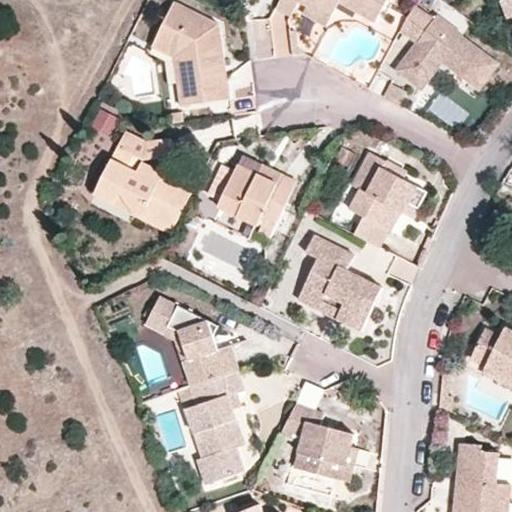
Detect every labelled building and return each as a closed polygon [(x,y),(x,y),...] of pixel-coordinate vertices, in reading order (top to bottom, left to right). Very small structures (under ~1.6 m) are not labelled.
[(282,0),(279,7),(293,15),(301,2),(308,5),(320,12),(322,8),(334,15),(340,3),(362,14),(369,0),(373,0),(385,6),(387,0),(282,0)] [(373,0),(369,0),(362,14),(377,22),(385,6),(373,0)] [(231,98),(227,77),(220,78),(218,63),(225,62),(220,24),(177,1),(155,45),(175,57),(183,105),(231,98)] [(485,85),(501,64),(463,36),(464,35),(437,15),(435,18),(415,4),(401,30),(417,42),(396,70),(423,91),(444,63),(465,79),(469,73),(485,85)] [(320,12),(308,5),(304,13),(328,26),(334,15),(322,8),(320,12)] [(290,54),(283,14),(267,16),(274,56),(290,54)] [(395,64),(411,40),(401,33),(385,57),(395,64)] [(227,77),(225,62),(218,63),(220,78),(227,77)] [(481,90),(485,85),(469,73),(465,79),(481,90)] [(97,108),(91,130),(113,136),(119,113),(97,108)] [(129,131),(121,146),(145,159),(175,156),(173,138),(149,141),(129,131)] [(415,185),(401,177),(384,169),(388,160),(370,152),(353,183),(362,188),(353,208),(366,216),(356,233),(381,247),(401,210),(415,185)] [(300,181),(283,173),(278,183),(258,173),(263,162),(247,154),(219,207),(258,226),(260,222),(275,230),(300,181)] [(172,232),(196,186),(168,173),(166,173),(144,162),(139,172),(114,159),(97,194),(107,200),(121,196),(148,220),(172,232)] [(406,170),(388,160),(384,169),(401,177),(406,170)] [(263,162),(258,173),(278,183),(283,173),(263,162)] [(362,188),(353,183),(342,204),(353,208),(362,188)] [(415,185),(401,210),(412,216),(425,189),(415,185)] [(121,196),(107,200),(148,220),(121,196)] [(300,298),(320,308),(328,294),(345,303),(338,317),(363,329),(383,287),(348,269),(354,254),(316,235),(308,251),(320,257),(300,298)] [(328,294),(320,308),(338,317),(345,303),(328,294)] [(174,330),(170,337),(184,345),(190,343),(195,357),(188,359),(185,360),(194,384),(240,369),(232,345),(219,348),(215,334),(220,324),(162,295),(150,319),(174,330)] [(147,324),(170,337),(174,330),(150,319),(147,324)] [(511,332),(505,329),(502,335),(486,328),(474,354),(490,361),(487,367),(511,380),(511,332)] [(184,345),(188,359),(195,357),(190,343),(184,345)] [(471,360),(487,367),(490,361),(474,354),(471,360)] [(511,387),(511,380),(487,367),(483,373),(511,387)] [(240,369),(194,384),(190,385),(198,405),(187,409),(204,456),(198,458),(208,483),(247,468),(238,446),(248,444),(235,409),(244,405),(239,392),(247,389),(240,369)] [(444,371),(442,407),(454,412),(455,397),(450,397),(451,371),(444,371)] [(297,405),(282,434),(303,444),(290,470),(334,492),(350,460),(357,446),(318,428),(323,417),(297,405)] [(500,482),(501,456),(483,455),(483,446),(461,445),(457,511),(504,511),(506,481),(500,482)] [(358,463),(350,460),(334,492),(343,495),(358,463)]
